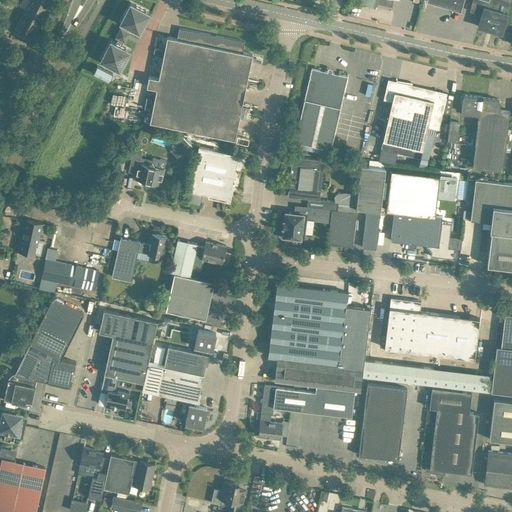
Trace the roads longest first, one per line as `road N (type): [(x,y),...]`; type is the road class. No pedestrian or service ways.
road 1 (unclassified): [(511,511),(225,451)]
road 2 (unclassified): [(511,291),(252,259)]
road 3 (tertiary): [(511,65),(293,19)]
road 4 (unclassified): [(253,226),(293,19)]
road 5 (unclassified): [(225,451),(252,259)]
road 6 (tertiary): [(0,160),(74,18)]
road 7 (unclassified): [(253,226),(101,196)]
road 8 (unclassified): [(182,442),(64,417)]
